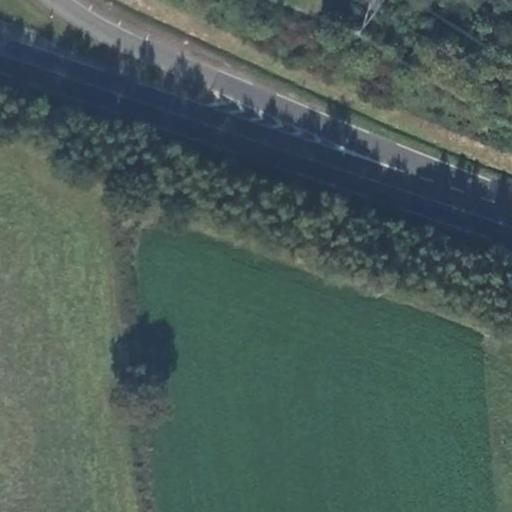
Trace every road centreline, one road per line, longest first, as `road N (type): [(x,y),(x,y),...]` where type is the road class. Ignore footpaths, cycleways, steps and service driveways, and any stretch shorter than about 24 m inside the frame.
road 1 (primary): [(511,223),(0,49)]
road 2 (primary): [(511,197),(172,64),(55,0)]
